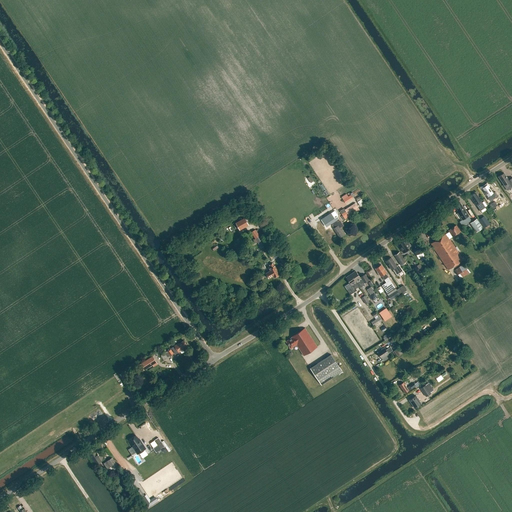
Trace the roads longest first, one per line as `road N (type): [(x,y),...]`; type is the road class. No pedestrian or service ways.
road 1 (unclassified): [(213,359),(0,42)]
road 2 (unclassified): [(213,359),(511,158)]
road 3 (unclassified): [(0,498),(213,359)]
